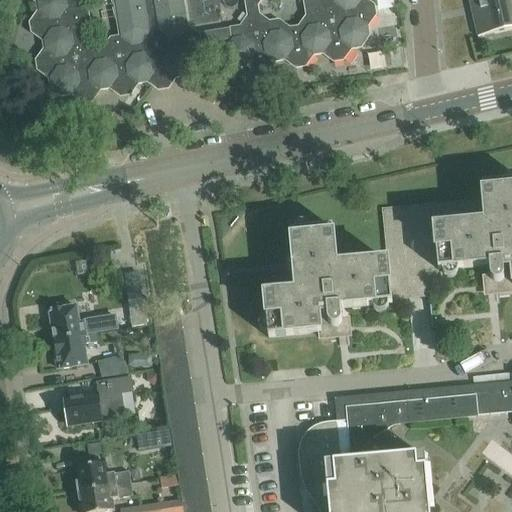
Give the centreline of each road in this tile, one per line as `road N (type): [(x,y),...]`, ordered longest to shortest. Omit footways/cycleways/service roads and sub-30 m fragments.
road 1 (residential): [(511,346),(466,374),(213,400)]
road 2 (secondary): [(182,170),(435,110)]
road 3 (residential): [(213,400),(191,221)]
road 4 (secondary): [(5,228),(142,180)]
road 5 (secondary): [(142,180),(87,179),(0,194)]
